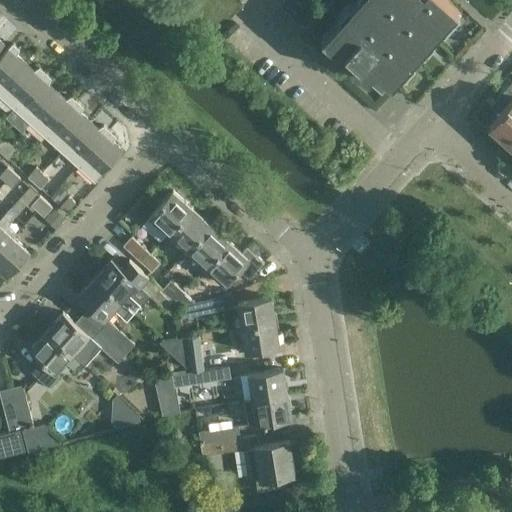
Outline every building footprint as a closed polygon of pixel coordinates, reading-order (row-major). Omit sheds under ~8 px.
[(354,0),(322,37),(384,93),(458,10),(446,0),(354,0)] [(12,43),(0,55),(0,89),(25,62),(16,55),(19,49),(12,43)] [(25,62),(0,89),(0,94),(13,107),(45,72),(39,67),(33,70),(25,62)] [(45,72),(13,107),(30,121),(57,91),(48,83),(51,77),(45,72)] [(490,104),(500,113),(490,124),(509,141),(511,137),(511,80),(490,104)] [(57,91),(30,121),(46,136),(77,101),(71,95),(65,99),(57,91)] [(77,101),(46,136),(62,151),(89,120),(81,113),(83,106),(77,101)] [(89,120),(62,151),(78,165),(110,130),(103,124),(97,127),(89,120)] [(110,130),(78,165),(94,180),(122,150),(113,141),(115,135),(110,130)] [(0,140),(0,151),(1,152),(1,153),(10,143),(3,137),(0,140)] [(10,143),(1,153),(8,158),(16,149),(10,143)] [(0,176),(4,181),(13,171),(6,165),(0,172),(0,176)] [(34,182),(42,172),(36,166),(27,176),(34,182)] [(11,187),(20,177),(13,171),(4,181),(11,187)] [(34,182),(40,187),(49,178),(42,172),(34,182)] [(151,215),(170,233),(193,207),(174,190),(151,215)] [(36,209),(45,200),(38,194),(30,204),(36,209)] [(68,195),(59,205),(66,211),(75,201),(68,195)] [(43,216),(52,206),(45,200),(36,209),(43,216)] [(193,207),(170,233),(189,249),(212,224),(193,207)] [(212,224),(189,249),(207,266),(230,241),(212,224)] [(0,225),(0,249),(12,236),(0,225)] [(12,236),(0,249),(0,272),(6,277),(29,251),(12,236)] [(153,271),(162,262),(133,236),(125,246),(153,271)] [(230,241),(207,266),(227,284),(240,269),(250,278),(265,262),(247,246),(242,252),(230,241)] [(112,258),(95,276),(135,312),(142,305),(129,293),(139,283),(135,280),(143,271),(129,259),(122,267),(112,258)] [(135,312),(95,276),(79,294),(106,319),(116,308),(129,319),(135,312)] [(181,317),(233,306),(230,290),(213,297),(194,301),(169,278),(165,282),(160,277),(155,282),(148,276),(139,286),(165,308),(173,299),(179,305),(181,317)] [(238,302),(242,327),(277,321),(274,297),(238,302)] [(64,312),(47,329),(81,360),(87,353),(80,346),(90,336),(64,312)] [(127,353),(136,344),(110,320),(101,330),(127,353)] [(277,321),(242,327),(246,351),(281,345),(277,321)] [(81,360),(47,329),(31,347),(58,371),(66,362),(73,368),(81,360)] [(127,353),(101,330),(93,338),(119,362),(127,353)] [(188,343),(189,339),(186,336),(182,336),(179,340),(179,343),(182,346),(186,346),(188,343)] [(230,377),(228,364),(236,363),(234,351),(187,359),(188,371),(185,371),(185,368),(171,370),(173,386),(230,377)] [(249,373),(239,375),(243,399),(244,399),(288,392),(284,368),(249,373)] [(24,384),(12,388),(22,428),(34,425),(24,384)] [(0,394),(9,430),(0,432),(0,456),(26,450),(20,428),(22,428),(12,388),(0,390),(0,394)] [(288,392),(244,399),(248,423),(257,422),(292,417),(288,392)] [(239,425),(199,431),(201,442),(240,436),(239,425)] [(249,435),(240,436),(201,442),(203,455),(251,448),(249,435)] [(264,445),(254,446),(257,467),(254,467),(257,488),(279,485),(277,476),(295,473),(290,441),(264,445)]
